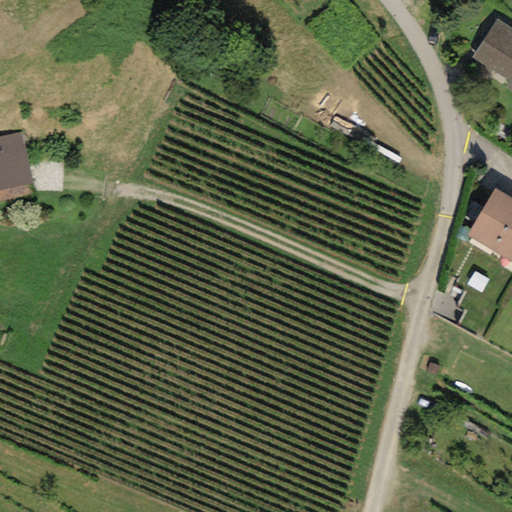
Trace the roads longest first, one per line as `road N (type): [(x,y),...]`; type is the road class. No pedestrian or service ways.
road 1 (unclassified): [(389,0),(446,102),(449,146),(447,193),(370,511)]
road 2 (track): [(422,302),(182,204),(69,185)]
